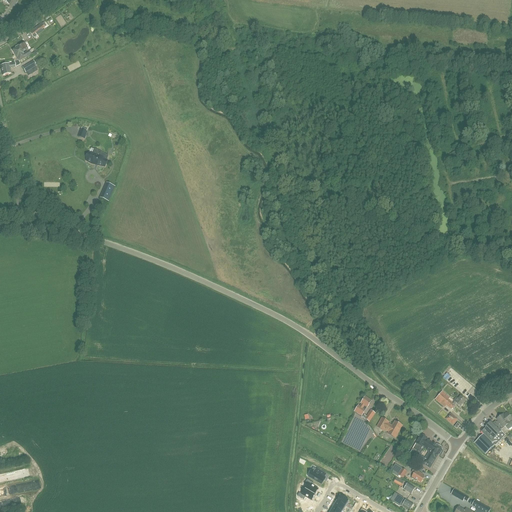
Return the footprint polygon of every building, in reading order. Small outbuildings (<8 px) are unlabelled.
[(39,31),(45,27),(41,22),(29,31),(34,37),(40,33),(39,31)] [(16,49),(13,51),(19,62),(31,55),(24,42),(19,46),(19,45),(15,47),(16,49)] [(34,61),(33,61),(22,67),(25,73),(26,72),(28,76),(35,72),(32,69),(36,67),(36,66),(34,61)] [(15,63),(14,63),(1,66),(2,76),(11,74),(10,69),(15,68),(15,63)] [(80,130),(78,136),(84,139),(87,132),(80,130)] [(89,153),(86,160),(92,164),(96,164),(98,165),(105,167),(107,161),(102,158),(104,154),(97,150),(94,149),(92,153),(89,153)] [(100,198),(109,202),(115,187),(106,183),(100,198)] [(454,401),(446,394),(442,391),(435,400),(444,407),(446,405),(451,409),(455,405),(454,405),(456,403),(460,407),(465,400),(461,396),(458,399),(457,398),(454,401)] [(358,406),(355,411),(362,416),(366,410),(365,410),(367,407),(371,401),(365,397),(361,403),(361,404),(360,406),(358,406)] [(368,424),(375,414),(371,411),(366,417),(364,420),(368,424)] [(508,430),(509,430),(510,431),(511,428),(511,419),(511,420),(511,419),(507,413),(504,415),(503,414),(496,419),(498,421),(497,422),(495,421),(493,423),(500,430),(505,426),(508,430)] [(453,425),(457,420),(451,414),(446,419),(453,425)] [(388,434),(396,438),(403,426),(395,421),(392,427),(388,425),(389,422),(382,418),(377,427),(384,431),(385,430),(389,432),(388,434)] [(495,446),(499,442),(505,436),(500,430),(493,423),(491,422),(481,432),(484,434),(474,443),(485,454),(494,445),(495,446)] [(410,453),(418,458),(417,460),(423,463),(422,464),(430,468),(438,455),(440,454),(442,450),(441,447),(437,445),(435,445),(429,442),(428,443),(426,442),(427,439),(421,435),(410,453)] [(392,472),(398,476),(399,476),(403,478),(407,472),(402,469),(395,465),(391,471),(393,472),(392,472)] [(414,474),(412,477),(411,478),(417,481),(417,480),(421,483),(425,477),(422,476),(423,474),(414,469),(412,472),(414,474)] [(309,477),(321,484),(325,478),(323,477),(325,474),(317,470),(316,473),(313,471),(309,477)] [(401,488),(404,490),(412,495),(415,488),(408,484),(408,483),(396,477),(394,482),(402,487),(401,488)] [(474,478),(470,486),(475,488),(479,480),(474,478)] [(307,483),(304,489),(315,495),(318,490),(312,486),(314,483),(307,480),(305,482),(307,483)] [(299,493),(297,496),(304,500),(305,497),(312,501),(315,495),(304,489),(301,494),(299,493)] [(454,489),(451,495),(457,498),(463,501),(464,500),(467,501),(469,498),(466,496),(460,493),(454,489)] [(404,498),(397,495),(393,502),(399,506),(400,505),(402,506),(402,507),(409,511),(413,505),(406,500),(405,502),(402,501),(403,499),(404,498)] [(340,496),(337,502),(346,507),(349,502),(345,499),(346,498),(342,496),(341,497),(340,496)] [(475,501),(472,506),(482,511),(489,511),(491,509),(475,501)] [(493,503),(498,506),(499,506),(504,509),(505,507),(494,501),(493,503)] [(337,502),(334,507),(342,511),(346,507),(337,502)]
